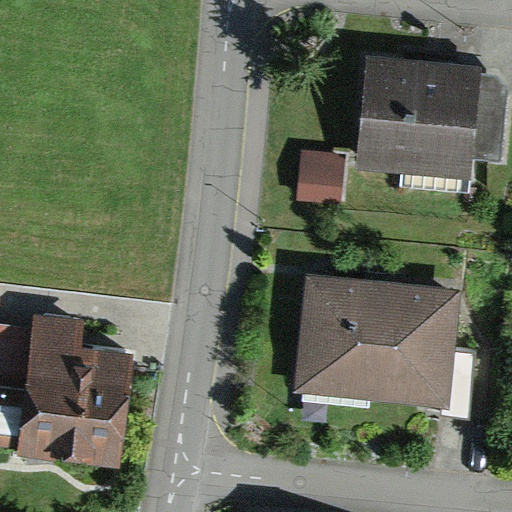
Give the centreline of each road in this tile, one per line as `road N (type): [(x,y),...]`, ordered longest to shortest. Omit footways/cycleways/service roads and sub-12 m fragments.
road 1 (residential): [(172,465),(230,0)]
road 2 (residential): [(172,465),(511,503)]
